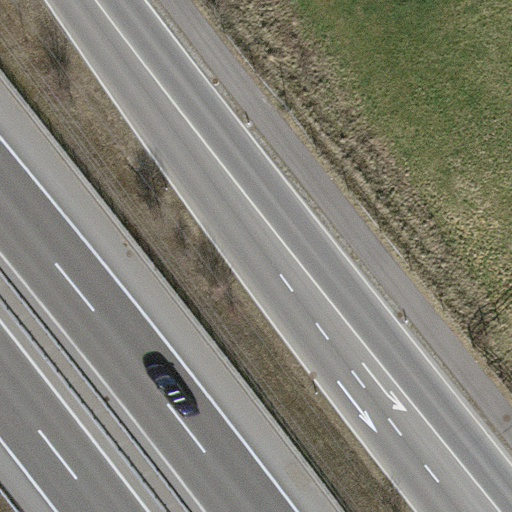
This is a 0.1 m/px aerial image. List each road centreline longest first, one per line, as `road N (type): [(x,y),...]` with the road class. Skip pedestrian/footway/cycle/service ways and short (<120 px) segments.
road 1 (secondary): [(95,0),(489,511)]
road 2 (motorway): [(253,511),(0,191)]
road 3 (motorway): [(0,384),(98,511)]
